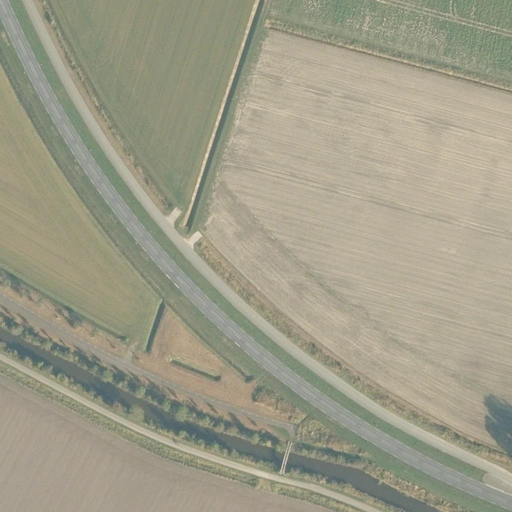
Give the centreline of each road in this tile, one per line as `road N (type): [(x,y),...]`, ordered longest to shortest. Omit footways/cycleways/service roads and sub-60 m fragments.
road 1 (primary): [(511,504),(346,419),(202,303),(79,151),(0,1)]
road 2 (unclassified): [(26,0),(100,139),(220,288),(364,402),(511,481)]
road 3 (unclassified): [(0,355),(147,434),(373,511)]
road 4 (unclassified): [(294,429),(143,374),(0,298)]
